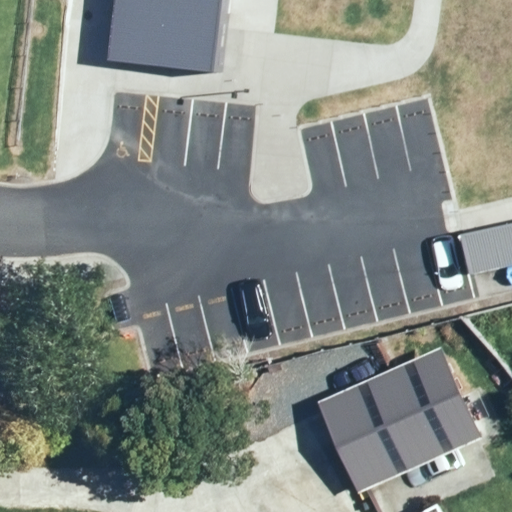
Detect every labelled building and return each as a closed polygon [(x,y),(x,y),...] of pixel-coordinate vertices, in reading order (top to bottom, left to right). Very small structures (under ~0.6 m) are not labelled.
[(72,0),(69,27),(101,31),(104,0),(72,0)] [(511,0),(160,0),(158,26),(209,31),(212,0),(394,20),(393,36),(511,49),(511,0)] [(418,63),(412,129),(476,135),(483,70),(418,63)] [(511,134),(493,134),(489,234),(511,234),(511,134)] [(374,283),(376,316),(460,309),(457,276),(374,283)] [(462,351),(335,406),(375,496),(501,441),(462,351)]
